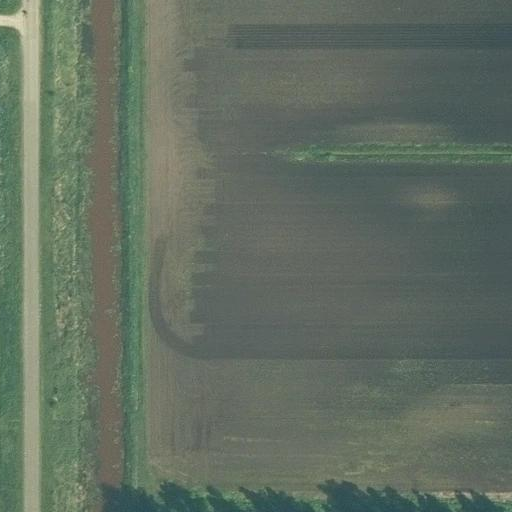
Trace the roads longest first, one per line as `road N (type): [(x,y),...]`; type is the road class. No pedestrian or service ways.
road 1 (track): [(136,0),(138,511)]
road 2 (tertiary): [(28,511),(28,0)]
